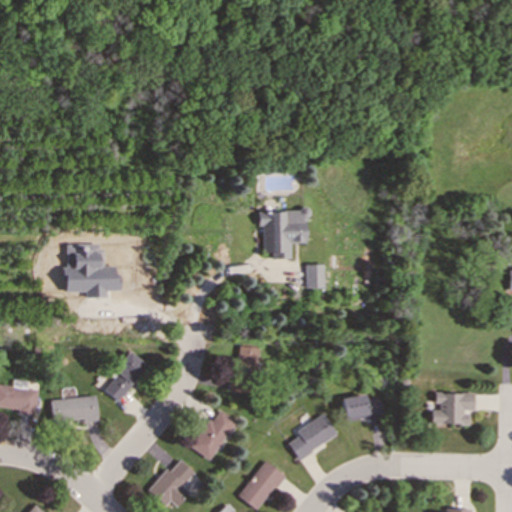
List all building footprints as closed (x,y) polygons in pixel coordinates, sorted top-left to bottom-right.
[(305,242),(304,210),(255,210),(255,225),(260,225),(260,252),(270,252),(270,258),(288,258),(288,242),(305,242)] [(321,264),(303,264),(303,287),(322,287),(321,264)] [(257,348),(236,344),(228,389),(249,393),(257,348)] [(115,400),(145,366),(128,350),(111,368),(116,373),(102,388),(115,400)] [(32,414),(35,389),(0,384),(0,406),(17,408),(16,412),(32,414)] [(471,411),(472,392),(431,391),(430,406),(428,406),(428,422),(465,424),(466,410),(471,411)] [(363,397),(363,394),(340,396),(342,418),(380,415),(378,396),(363,397)] [(48,399),(50,422),(96,418),(93,395),(48,399)] [(206,459),(233,419),(217,409),(209,421),(205,418),(187,446),(206,459)] [(335,434),(321,413),(294,430),(297,435),(285,442),(295,458),(335,434)] [(161,506),(167,499),(174,506),(187,492),(179,485),(192,472),(176,457),(144,491),(161,506)] [(235,494),(254,509),(281,474),(263,459),(235,494)] [(233,511),(225,503),(215,511),(233,511)]
